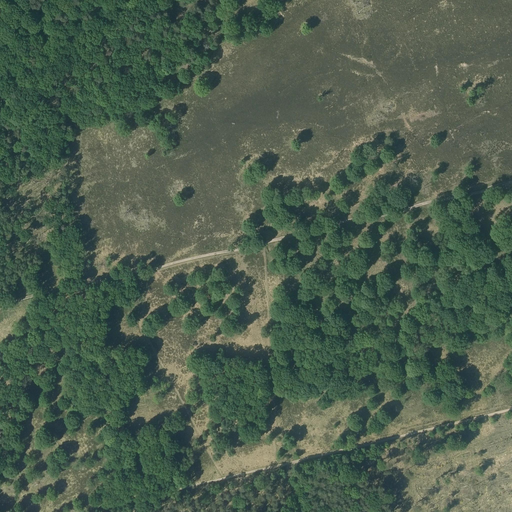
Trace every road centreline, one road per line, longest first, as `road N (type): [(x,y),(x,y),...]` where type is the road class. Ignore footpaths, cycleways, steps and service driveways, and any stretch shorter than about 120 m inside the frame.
road 1 (track): [(0,303),(511,181)]
road 2 (track): [(511,411),(90,511)]
road 3 (unknown): [(511,408),(146,493),(137,511)]
